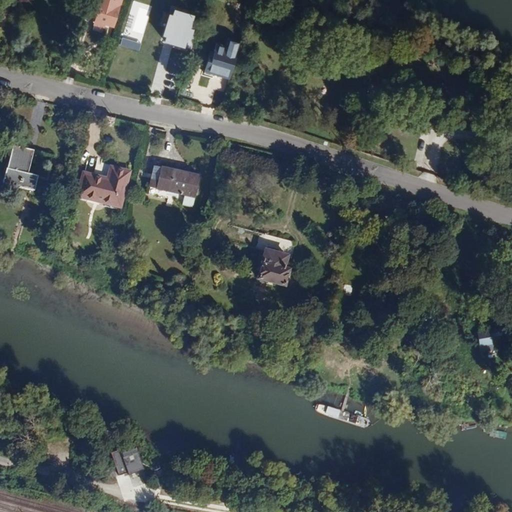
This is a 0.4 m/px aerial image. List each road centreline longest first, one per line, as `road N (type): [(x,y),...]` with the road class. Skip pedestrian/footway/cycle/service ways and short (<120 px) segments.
road 1 (residential): [(511,218),(229,128),(0,78)]
road 2 (residential): [(234,511),(57,473)]
